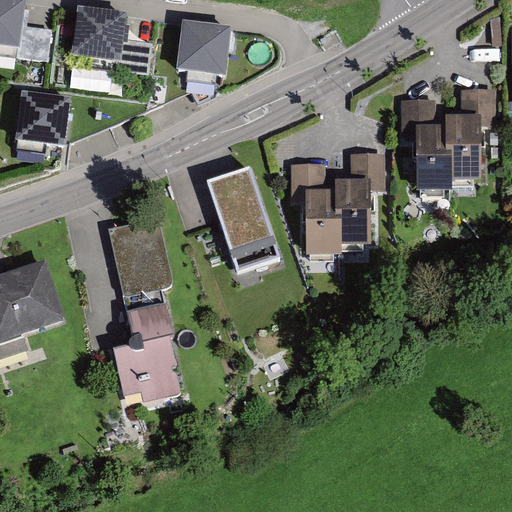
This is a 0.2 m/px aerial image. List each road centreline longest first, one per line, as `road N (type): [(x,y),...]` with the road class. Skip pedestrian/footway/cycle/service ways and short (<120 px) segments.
road 1 (unclassified): [(0,223),(179,153),(316,85)]
road 2 (residential): [(79,0),(278,28),(300,49),(316,85)]
road 3 (unclassified): [(316,85),(459,0)]
